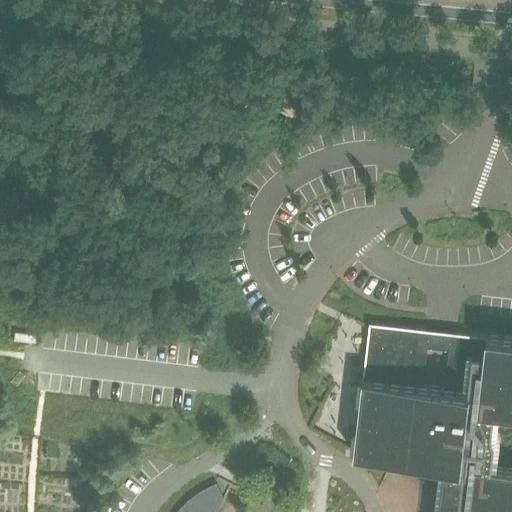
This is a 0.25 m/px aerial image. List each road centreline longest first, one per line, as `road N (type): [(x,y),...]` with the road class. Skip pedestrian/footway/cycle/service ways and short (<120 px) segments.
road 1 (unclassified): [(0,4),(511,51)]
road 2 (secondary): [(307,0),(511,19)]
